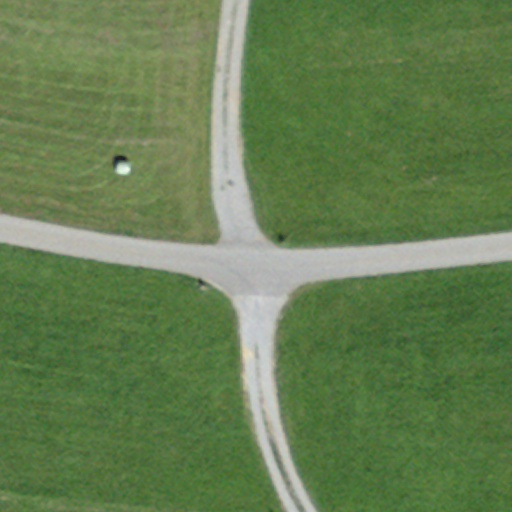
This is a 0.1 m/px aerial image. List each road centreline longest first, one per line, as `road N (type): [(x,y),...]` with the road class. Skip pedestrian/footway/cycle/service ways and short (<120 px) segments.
road 1 (track): [(235,0),(226,134),(240,216),(259,268),(263,378),(308,511)]
road 2 (track): [(511,245),(259,268),(0,227)]
